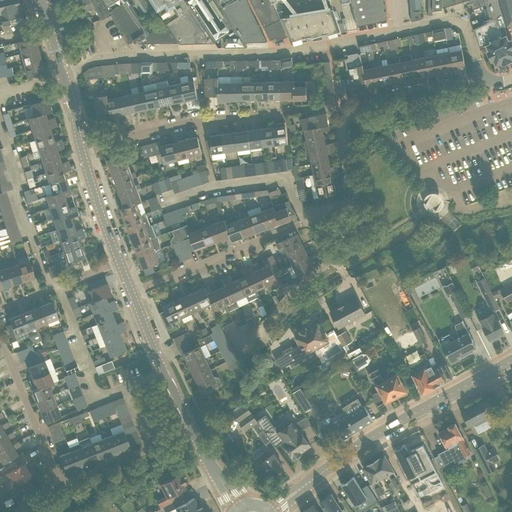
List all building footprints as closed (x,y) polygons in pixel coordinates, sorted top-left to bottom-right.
[(0,0),(0,24),(23,21),(18,0),(0,0)] [(73,0),(77,8),(83,5),(86,12),(95,8),(100,20),(111,15),(102,0),(73,0)] [(102,0),(111,15),(128,44),(134,40),(135,43),(137,41),(139,44),(179,43),(165,22),(149,33),(126,0),(102,0)] [(131,0),(146,21),(154,15),(151,9),(152,8),(146,0),(131,0)] [(150,0),(165,22),(179,43),(179,44),(214,43),(209,34),(189,4),(186,0),(150,0)] [(217,0),(186,0),(189,4),(209,34),(214,43),(223,37),(224,37),(224,48),(246,47),(217,0)] [(246,0),(217,0),(246,47),(243,43),(267,42),(252,13),(246,0)] [(271,0),(249,0),(270,40),(275,38),(277,41),(288,36),(281,19),(271,0)] [(271,0),(281,19),(288,36),(289,36),(290,41),(341,32),(348,31),(343,3),(350,2),(355,27),(356,26),(350,0),(271,0)] [(350,0),(356,26),(387,20),(385,0),(350,0)] [(409,0),(410,10),(411,22),(421,19),(420,9),(421,8),(419,0),(409,0)] [(427,0),(428,15),(432,15),(432,11),(442,10),(441,0),(427,0)] [(441,0),(442,10),(442,9),(442,8),(468,0),(469,0),(473,9),(486,5),(484,0),(441,0)] [(511,0),(484,0),(486,5),(491,21),(496,19),(500,27),(505,25),(506,26),(511,24),(511,25),(511,24),(511,0)] [(500,27),(496,19),(491,21),(474,29),(479,47),(487,44),(487,45),(486,45),(489,51),(487,52),(491,61),(493,60),(496,65),(511,57),(511,43),(510,40),(508,41),(506,36),(505,36),(500,27)] [(444,28),(446,39),(447,40),(452,39),(451,34),(450,27),(444,28)] [(444,28),(432,31),(434,41),(446,39),(444,28)] [(20,54),(38,49),(35,38),(17,42),(17,43),(14,44),(15,49),(19,48),(20,54)] [(397,49),(397,47),(395,39),(388,40),(390,50),(397,49)] [(77,51),(83,49),(80,40),(74,41),(77,51)] [(370,44),(358,47),(360,52),(360,53),(367,52),(368,60),(373,59),(371,50),(370,44)] [(23,65),(40,61),(38,49),(20,54),(23,65)] [(452,70),(465,67),(462,50),(449,53),(452,70)] [(366,87),(362,65),(360,55),(357,53),(347,55),(348,59),(344,59),(346,70),(349,69),(352,85),(365,83),(366,87)] [(440,72),(452,70),(449,53),(436,55),(440,72)] [(415,77),(412,60),(410,54),(398,56),(399,62),(403,80),(415,77)] [(427,75),(440,72),(436,55),(424,57),(427,75)] [(415,77),(427,75),(424,57),(412,60),(415,77)] [(293,67),(292,63),(291,58),(279,60),(281,69),(293,67)] [(382,66),(375,67),(378,85),(391,82),(387,65),(386,59),(381,60),(382,66)] [(26,76),(43,72),(40,61),(23,65),(26,76)] [(178,68),(190,68),(189,61),(178,62),(177,62),(177,72),(178,72),(178,68)] [(158,73),(165,73),(165,62),(152,63),(152,73),(153,73),(153,71),(158,71),(158,73)] [(171,72),(177,72),(177,62),(165,62),(165,73),(165,72),(165,70),(171,70),(171,72)] [(329,62),(323,63),(326,81),(332,80),(329,62)] [(391,82),(403,80),(399,62),(387,65),(391,82)] [(121,73),(127,73),(126,63),(120,64),(113,64),(115,74),(121,73)] [(140,74),(152,73),(152,63),(139,63),(139,73),(140,73),(140,74)] [(115,74),(113,64),(102,66),(103,77),(115,76),(115,74)] [(374,64),(369,65),(370,68),(363,70),(362,65),(366,87),(378,85),(375,67),(374,64)] [(85,80),(103,77),(102,66),(96,66),(89,69),(84,73),(85,80)] [(197,98),(195,88),(193,76),(188,77),(189,81),(180,83),(184,101),(197,98)] [(217,101),(218,101),(217,78),(204,78),(205,96),(217,96),(217,101)] [(230,83),(218,83),(218,78),(217,78),(218,101),(230,101),(230,83)] [(336,79),(338,91),(345,90),(343,78),(336,79)] [(243,82),(242,82),(243,100),(255,100),(255,82),(255,79),(251,79),(251,82),(243,82)] [(167,80),(155,83),(156,88),(156,89),(160,106),(172,104),(168,86),(167,80)] [(306,94),(312,94),(312,81),(293,82),(293,99),(306,99),(306,94)] [(230,101),(243,100),(242,82),(230,83),(230,101)] [(255,100),(268,100),(268,82),(255,82),(255,100)] [(268,100),(281,100),(281,82),(268,82),(268,100)] [(281,100),(293,99),(293,82),(281,82),(281,100)] [(155,83),(142,86),(144,91),(148,109),(160,106),(156,89),(156,88),(155,83)] [(172,104),(184,101),(180,83),(168,86),(172,104)] [(139,92),(132,94),(135,112),(148,109),(144,91),(142,86),(137,87),(139,92)] [(92,92),(97,115),(110,113),(107,99),(105,90),(92,92)] [(123,115),(135,112),(132,94),(119,97),(123,115)] [(123,115),(119,97),(107,99),(110,113),(111,117),(123,115)] [(28,119),(52,111),(48,100),(29,106),(32,117),(27,118),(28,119)] [(45,114),(52,112),(52,111),(28,119),(31,130),(55,122),(54,117),(47,120),(45,114)] [(306,112),(300,113),(301,119),(302,119),(304,130),(329,125),(327,117),(326,113),(307,117),(306,112)] [(6,126),(11,124),(8,113),(2,115),(6,126)] [(50,129),(56,126),(55,122),(31,130),(35,140),(52,135),(50,129)] [(285,122),(271,124),(272,127),(274,146),(288,144),(286,135),(285,125),(285,122)] [(9,137),(15,135),(11,124),(6,126),(9,137)] [(323,131),(330,129),(329,125),(304,130),(306,141),(302,142),(303,143),(324,138),(323,131)] [(262,148),(274,146),(272,127),(259,129),(262,148)] [(249,149),(262,148),(259,129),(247,131),(249,149)] [(236,151),(249,149),(247,131),(234,133),(236,151)] [(224,153),(236,151),(234,133),(222,134),(224,153)] [(212,154),(224,153),(222,134),(209,136),(212,154)] [(61,139),(54,141),(52,135),(35,140),(38,151),(62,144),(61,139)] [(197,137),(184,140),(189,157),(189,158),(190,161),(194,160),(194,157),(202,155),(200,146),(197,137)] [(332,143),(325,144),(324,138),(303,143),(305,153),(309,153),(334,148),(332,143)] [(189,158),(189,157),(184,140),(172,143),(177,161),(189,158)] [(172,143),(160,146),(158,142),(152,143),(155,155),(162,154),(164,164),(177,161),(172,143)] [(155,155),(152,143),(147,145),(150,157),(155,155)] [(57,150),(63,148),(62,144),(38,151),(42,162),(59,157),(57,150)] [(144,158),(150,157),(147,145),(141,146),(144,158)] [(327,153),(334,152),(334,148),(309,153),(311,164),(329,161),(327,153)] [(128,166),(124,155),(124,154),(107,160),(111,172),(128,166)] [(23,167),(28,166),(25,156),(19,158),(23,167)] [(68,161),(61,163),(59,157),(42,162),(45,173),(69,165),(68,161)] [(293,170),(293,168),(291,158),(285,159),(286,171),(293,170)] [(337,165),(330,166),(329,161),(311,164),(314,175),(338,170),(337,165)] [(45,173),(41,174),(42,179),(47,178),(49,184),(66,178),(64,172),(70,170),(69,165),(45,173)] [(128,166),(111,172),(116,184),(132,178),(136,177),(134,172),(131,173),(128,166)] [(203,184),(209,182),(205,170),(199,172),(203,184)] [(332,175),(339,174),(338,170),(314,175),(316,186),(334,182),(332,175)] [(0,180),(9,178),(7,172),(0,174),(0,180)] [(197,186),(203,184),(199,172),(193,174),(197,186)] [(191,188),(197,186),(193,174),(188,176),(191,188)] [(185,190),(191,188),(188,176),(181,178),(185,190)] [(0,186),(11,183),(9,178),(0,180),(0,186)] [(45,197),(69,189),(66,178),(49,184),(52,194),(45,197)] [(132,178),(116,184),(120,196),(137,190),(140,189),(139,184),(135,185),(132,178)] [(171,182),(169,178),(163,180),(167,191),(173,189),(171,182)] [(180,192),(185,190),(181,178),(176,180),(180,192)] [(302,180),(301,181),(300,178),(295,179),(298,190),(304,189),(302,180)] [(161,193),(167,191),(163,180),(158,182),(161,193)] [(175,193),(180,192),(176,180),(171,182),(173,189),(175,193)] [(156,195),(161,193),(158,182),(152,184),(156,195)] [(319,198),(336,194),(334,182),(316,186),(319,198)] [(6,191),(13,189),(11,183),(0,186),(0,188),(1,193),(6,191)] [(281,194),(279,188),(268,193),(270,198),(281,194)] [(64,196),(71,194),(69,189),(45,197),(49,208),(66,202),(64,196)] [(301,201),(307,200),(304,189),(298,190),(301,201)] [(34,193),(30,194),(29,190),(23,192),(27,203),(37,200),(34,193)] [(120,210),(141,202),(137,190),(120,196),(124,208),(120,209),(120,210)] [(429,195),(426,196),(424,199),(423,202),(423,205),(424,208),(426,211),(429,213),(432,214),(435,214),(439,212),(441,210),(443,207),(443,204),(443,200),(441,197),(438,195),(435,194),(432,194),(429,195)] [(158,202),(156,196),(147,199),(149,206),(158,202)] [(268,208),(261,211),(267,228),(280,224),(273,206),(271,201),(266,203),(268,208)] [(289,201),(273,206),(280,224),(291,219),(290,215),(296,213),(291,208),(289,201)] [(75,207),(68,209),(66,202),(49,208),(52,219),(76,211),(75,207)] [(137,204),(142,202),(141,202),(120,210),(124,222),(141,215),(137,204)] [(0,211),(0,212),(12,209),(10,203),(0,205),(0,211)] [(182,214),(189,212),(187,206),(180,209),(182,214)] [(2,218),(13,214),(12,209),(0,212),(2,218)] [(182,214),(180,209),(174,211),(178,222),(184,220),(182,214)] [(71,218),(78,215),(76,211),(52,219),(56,230),(73,224),(71,218)] [(172,224),(178,222),(174,211),(169,212),(172,224)] [(255,233),(249,215),(248,211),(242,213),(244,217),(237,220),(236,216),(243,237),(255,233)] [(255,233),(267,228),(261,211),(249,215),(255,233)] [(167,226),(172,224),(169,212),(163,214),(167,226)] [(4,224),(15,220),(13,214),(2,218),(4,224)] [(141,215),(124,222),(129,233),(150,226),(146,214),(141,215)] [(232,241),(243,237),(236,216),(224,220),(232,241)] [(6,229),(17,226),(15,220),(4,224),(6,229)] [(231,241),(232,241),(224,220),(212,224),(218,241),(230,237),(231,241)] [(56,230),(49,232),(53,243),(59,240),(83,233),(82,228),(75,231),(73,224),(56,230)] [(206,246),(218,241),(212,224),(200,229),(206,246)] [(133,245),(156,237),(151,225),(150,226),(129,233),(133,245)] [(8,235),(19,231),(17,226),(6,229),(8,235)] [(189,252),(206,246),(200,229),(188,233),(182,235),(184,240),(189,252)] [(9,241),(21,237),(19,231),(8,235),(9,241)] [(78,239),(85,237),(83,233),(59,240),(63,251),(80,246),(78,239)] [(277,243),(276,244),(278,248),(279,248),(283,246),(287,253),(303,246),(297,234),(277,243)] [(158,246),(160,246),(157,236),(156,237),(133,245),(138,258),(155,251),(154,251),(158,250),(158,246)] [(23,243),(22,242),(21,237),(9,241),(11,246),(23,243)] [(191,258),(189,252),(184,240),(178,242),(185,260),(191,258)] [(179,262),(185,260),(178,242),(173,244),(179,262)] [(80,258),(84,257),(80,246),(63,251),(66,262),(64,263),(63,266),(66,273),(82,266),(80,258)] [(292,265),(308,257),(303,246),(287,253),(292,265)] [(152,265),(159,263),(155,251),(138,258),(142,269),(143,269),(152,265)] [(292,279),(282,284),(285,290),(298,284),(300,277),(300,275),(314,269),(308,257),(292,265),(292,266),(298,276),(292,279)] [(271,267),(269,262),(267,258),(263,260),(266,266),(259,269),(267,286),(278,281),(271,267)] [(12,285),(23,281),(16,259),(5,262),(5,263),(12,285)] [(29,261),(18,264),(23,281),(34,278),(33,273),(30,266),(29,261)] [(0,284),(1,288),(2,290),(3,291),(8,289),(9,288),(8,286),(12,285),(5,263),(0,264),(0,265),(1,270),(0,269),(0,284)] [(51,278),(57,277),(53,265),(47,267),(51,278)] [(259,269),(253,272),(250,266),(245,268),(256,291),(267,286),(259,269)] [(245,276),(239,279),(246,296),(249,301),(259,296),(256,291),(245,268),(241,270),(245,276)] [(362,283),(368,294),(390,282),(386,274),(372,282),(370,278),(362,283)] [(239,279),(232,282),(229,276),(225,278),(239,307),(239,306),(236,300),(246,296),(239,279)] [(228,311),(239,307),(225,278),(221,280),(224,286),(218,289),(228,311)] [(499,308),(492,293),(484,278),(477,282),(492,311),(499,308)] [(445,286),(444,287),(448,296),(449,295),(457,291),(453,282),(445,286)] [(88,303),(111,294),(107,283),(88,290),(92,301),(88,303)] [(511,284),(500,291),(507,303),(511,299),(511,284)] [(218,289),(212,292),(208,285),(205,287),(215,311),(225,306),(228,312),(228,311),(218,289)] [(410,286),(404,289),(407,294),(413,292),(410,286)] [(215,311),(205,287),(194,292),(201,309),(212,304),(215,311)] [(191,314),(201,309),(194,292),(184,297),(191,314)] [(105,297),(112,294),(111,294),(88,303),(92,314),(116,305),(114,300),(107,303),(105,297)] [(365,315),(359,304),(355,295),(342,302),(343,304),(330,312),(339,329),(365,315)] [(72,310),(77,307),(73,296),(67,299),(72,310)] [(184,297),(173,302),(181,318),(184,323),(191,320),(194,319),(191,314),(184,297)] [(47,323),(58,318),(51,302),(40,306),(47,323)] [(179,319),(181,318),(173,302),(163,307),(164,311),(160,313),(158,309),(157,309),(167,330),(173,327),(173,326),(171,323),(173,322),(179,319)] [(462,318),(469,314),(463,304),(456,308),(462,318)] [(111,312),(117,309),(116,305),(92,314),(96,324),(113,318),(111,312)] [(36,327),(47,323),(40,306),(30,310),(36,327)] [(39,334),(36,327),(30,310),(19,314),(26,331),(28,336),(28,338),(39,334)] [(10,324),(6,326),(10,337),(15,335),(17,340),(28,336),(26,331),(19,314),(8,319),(10,324)] [(485,315),(477,319),(482,328),(483,327),(485,331),(489,340),(490,340),(491,341),(497,338),(496,336),(503,333),(498,324),(496,319),(493,314),(487,317),(485,315)] [(252,317),(245,320),(246,323),(249,329),(256,325),(252,317)] [(122,321),(116,324),(113,318),(96,324),(101,335),(124,326),(122,321)] [(476,347),(471,338),(463,321),(455,325),(457,337),(441,346),(451,363),(460,358),(468,353),(467,352),(476,347)] [(246,323),(238,327),(242,334),(250,330),(249,329),(246,323)] [(213,333),(221,329),(218,324),(210,328),(213,333)] [(326,342),(328,341),(318,324),(307,330),(306,328),(299,332),(300,334),(295,338),(299,345),(293,349),(291,346),(283,351),(292,366),(300,361),(298,357),(302,354),(303,355),(304,354),(305,355),(318,347),(318,348),(327,343),(326,342)] [(119,333),(126,330),(124,326),(101,335),(105,346),(121,339),(119,333)] [(419,327),(413,331),(420,345),(426,341),(419,327)] [(213,339),(224,334),(221,329),(213,333),(211,334),(213,339)] [(54,341),(65,337),(63,331),(52,335),(54,341)] [(352,342),(345,331),(337,336),(343,347),(352,342)] [(413,332),(406,336),(418,360),(407,366),(422,394),(441,384),(428,359),(413,332)] [(176,344),(186,339),(184,334),(173,338),(176,344)] [(213,340),(213,339),(211,334),(206,336),(192,343),(189,344),(178,350),(181,355),(184,354),(189,365),(205,358),(199,346),(213,340)] [(216,345),(227,339),(224,334),(213,339),(213,340),(216,345)] [(56,347),(67,342),(65,337),(54,341),(56,347)] [(109,357),(126,350),(121,339),(105,346),(109,357)] [(178,350),(189,344),(186,339),(176,344),(178,350)] [(219,350),(230,344),(227,339),(216,345),(219,350)] [(59,352),(70,348),(67,342),(56,347),(59,352)] [(18,358),(34,352),(31,344),(26,346),(27,348),(16,352),(18,358)] [(222,355),(232,349),(230,344),(219,350),(222,355)] [(61,358),(72,353),(70,348),(59,352),(61,358)] [(351,352),(347,354),(349,357),(357,371),(360,369),(363,367),(368,364),(370,360),(367,354),(362,353),(359,348),(351,352)] [(225,361),(235,354),(232,349),(222,355),(225,361)] [(349,357),(347,354),(345,350),(333,357),(337,364),(349,357)] [(32,359),(36,357),(34,352),(18,358),(20,363),(25,362),(32,359)] [(63,363),(74,359),(72,353),(61,358),(63,363)] [(238,360),(238,359),(235,354),(225,361),(230,370),(238,366),(235,361),(238,360)] [(32,378),(48,372),(41,355),(36,357),(32,359),(25,362),(32,378)] [(95,367),(106,362),(104,357),(92,361),(95,367)] [(432,357),(428,359),(441,384),(452,378),(444,364),(438,367),(432,357)] [(194,377),(210,369),(205,358),(189,365),(194,377)] [(65,369),(76,365),(74,359),(63,363),(65,369)] [(106,362),(95,367),(97,373),(98,374),(105,372),(109,370),(106,362)] [(74,372),(78,370),(76,365),(65,369),(67,375),(74,372)] [(219,377),(215,379),(210,369),(194,377),(200,389),(203,387),(206,393),(219,387),(221,383),(219,377)] [(396,373),(383,380),(377,369),(370,373),(376,384),(375,385),(378,392),(372,395),(378,406),(406,390),(396,373)] [(32,378),(29,379),(33,390),(31,390),(31,391),(48,384),(48,385),(53,383),(52,383),(48,372),(32,378)] [(65,382),(76,378),(74,372),(67,375),(63,376),(65,382)] [(67,388),(78,383),(76,378),(65,382),(67,388)] [(69,393),(81,389),(78,383),(67,388),(69,393)] [(52,395),(48,385),(48,384),(31,391),(35,401),(52,395)] [(72,399),(83,394),(81,389),(69,393),(72,399)] [(300,389),(292,393),(305,412),(312,407),(300,389)] [(74,404),(85,400),(83,394),(72,399),(74,404)] [(40,412),(56,405),(52,395),(35,401),(40,412)] [(114,407),(125,403),(123,397),(112,401),(114,407)] [(498,412),(495,406),(490,397),(461,413),(469,427),(498,412)] [(76,410),(87,406),(85,400),(74,404),(76,410)] [(116,413),(114,407),(112,401),(106,404),(111,415),(116,413)] [(116,413),(127,408),(125,403),(114,407),(116,413)] [(105,417),(111,415),(106,404),(101,406),(105,417)] [(61,416),(56,405),(40,412),(44,423),(61,416)] [(235,413),(233,414),(239,422),(244,430),(252,425),(257,421),(251,413),(246,405),(235,413)] [(373,420),(364,405),(363,405),(334,423),(333,422),(331,419),(327,421),(329,424),(320,430),(329,443),(341,435),(343,439),(373,420)] [(99,419),(105,417),(101,406),(95,408),(99,419)] [(94,422),(99,419),(95,408),(89,410),(94,422)] [(118,418),(129,414),(127,408),(116,413),(117,416),(118,418)] [(79,414),(69,418),(71,423),(81,419),(81,418),(79,414)] [(120,424),(132,420),(129,414),(118,418),(120,424)] [(278,432),(274,428),(265,415),(257,421),(260,425),(263,430),(271,441),(275,447),(283,441),(285,443),(283,444),(294,458),(297,459),(300,456),(301,454),(301,453),(301,452),(310,446),(300,432),(299,433),(291,422),(278,432)] [(123,430),(134,425),(132,420),(120,424),(123,430)] [(2,429),(9,426),(6,422),(0,425),(0,438),(6,435),(2,429)] [(61,428),(59,423),(57,423),(47,427),(50,433),(61,428)] [(470,454),(460,432),(455,423),(448,426),(449,427),(439,433),(446,448),(448,447),(449,448),(438,454),(439,456),(434,458),(440,469),(445,467),(446,470),(467,459),(466,456),(470,454)] [(125,435),(136,431),(134,425),(123,430),(123,431),(125,435)] [(260,425),(255,429),(258,433),(263,430),(260,425)] [(54,443),(65,439),(61,428),(50,433),(54,443)] [(266,445),(271,441),(263,430),(258,433),(266,445)] [(8,439),(14,435),(12,431),(6,435),(0,438),(0,451),(12,445),(8,439)] [(127,441),(125,435),(123,431),(112,435),(119,452),(130,447),(129,446),(127,441)] [(127,441),(138,436),(136,431),(125,435),(127,441)] [(108,456),(119,452),(112,435),(102,439),(108,456)] [(129,446),(140,442),(138,436),(127,441),(129,446)] [(98,460),(91,443),(89,437),(78,441),(79,444),(80,448),(87,464),(98,460)] [(98,460),(108,456),(102,439),(91,443),(98,460)] [(14,449),(20,445),(18,441),(12,445),(0,451),(0,460),(2,464),(18,455),(14,449)] [(68,448),(70,452),(76,468),(87,464),(80,448),(79,444),(68,448)] [(395,449),(394,450),(396,454),(397,454),(397,455),(397,456),(398,457),(399,459),(397,460),(403,471),(406,477),(407,479),(408,478),(409,479),(410,482),(411,482),(411,484),(415,482),(417,481),(418,481),(420,480),(422,479),(426,477),(428,481),(428,482),(429,482),(430,483),(432,484),(434,485),(436,484),(438,483),(438,484),(441,482),(423,445),(410,451),(408,452),(407,450),(404,444),(403,445),(395,449)] [(494,447),(487,451),(484,444),(474,449),(487,475),(497,470),(494,464),(500,461),(494,447)] [(282,467),(276,459),(268,447),(262,452),(263,453),(258,456),(271,475),(282,467)] [(65,473),(76,468),(70,452),(59,456),(65,473)] [(393,472),(389,465),(384,456),(381,458),(381,457),(380,458),(373,462),(382,477),(383,477),(383,478),(388,475),(390,480),(394,487),(396,490),(402,487),(400,484),(393,472)] [(383,477),(382,477),(373,462),(367,466),(366,466),(363,468),(368,477),(378,497),(384,493),(380,486),(381,486),(378,481),(383,478),(383,477)] [(15,485),(31,475),(23,463),(4,474),(8,481),(11,479),(15,485)] [(172,477),(171,475),(169,471),(156,478),(165,496),(156,501),(160,509),(176,500),(178,499),(175,494),(185,488),(183,485),(186,484),(180,473),(172,477)] [(353,477),(341,485),(355,506),(357,505),(366,499),(366,498),(367,500),(370,503),(374,500),(376,499),(366,485),(361,489),(353,477)] [(324,511),(344,511),(343,510),(342,510),(331,494),(330,494),(328,494),(324,496),(324,498),(319,501),(326,511),(324,511)] [(204,511),(199,502),(197,504),(193,498),(179,506),(176,500),(160,509),(163,507),(164,511),(171,511),(176,510),(176,511),(204,511)]
